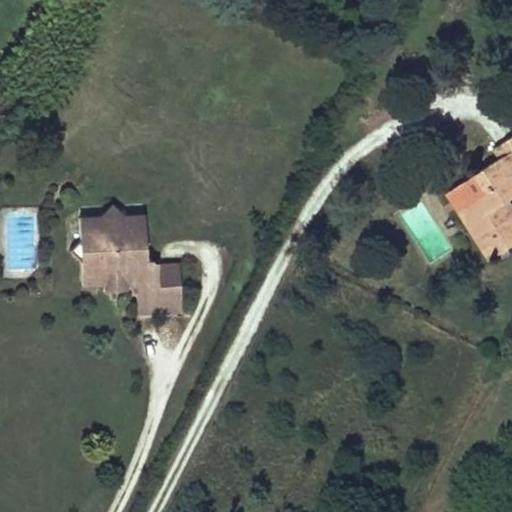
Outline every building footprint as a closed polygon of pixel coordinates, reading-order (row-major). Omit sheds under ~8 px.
[(485,165),(446,192),(458,208),(469,224),(459,231),(483,266),(511,245),(511,222),(499,203),(511,194),(511,145),(505,136),(478,155),(485,165)] [(156,265),(143,253),(140,211),(119,212),(108,201),(97,213),(75,214),(76,237),(68,251),(79,262),(80,282),(103,281),(108,278),(116,277),(118,277),(124,281),(125,282),(135,293),(136,313),(158,312),(156,265)] [(469,224),(458,208),(447,215),(459,231),(469,224)] [(180,311),(178,264),(156,265),(158,312),(180,311)] [(125,290),(125,282),(124,281),(118,277),(116,277),(108,278),(103,281),(103,291),(125,290)]
